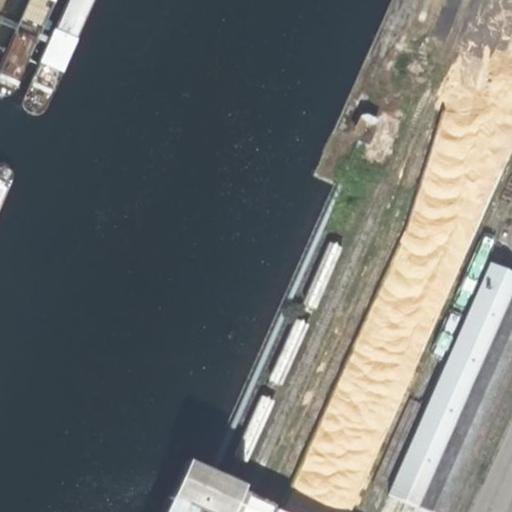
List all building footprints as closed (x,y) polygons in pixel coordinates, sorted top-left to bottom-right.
[(29,0),(3,62),(26,72),(54,0),(29,0)] [(65,0),(26,87),(23,95),(27,104),(38,107),(48,103),(94,0),(65,0)] [(0,208),(11,185),(13,175),(6,169),(0,169),(0,208)] [(389,486),(441,510),(511,348),(511,266),(491,257),(389,486)] [(171,497),(205,511),(232,511),(243,487),(186,461),(171,497)]
